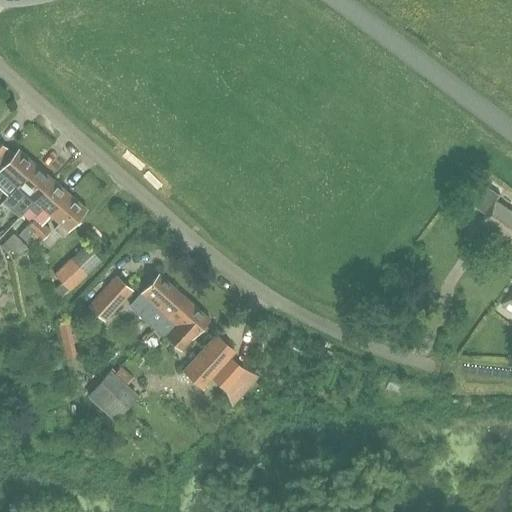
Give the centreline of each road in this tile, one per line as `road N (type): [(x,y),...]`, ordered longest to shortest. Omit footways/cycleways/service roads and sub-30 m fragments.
road 1 (unclassified): [(0,68),(247,281),(312,319),(438,366)]
road 2 (unclassified): [(511,132),(339,0)]
